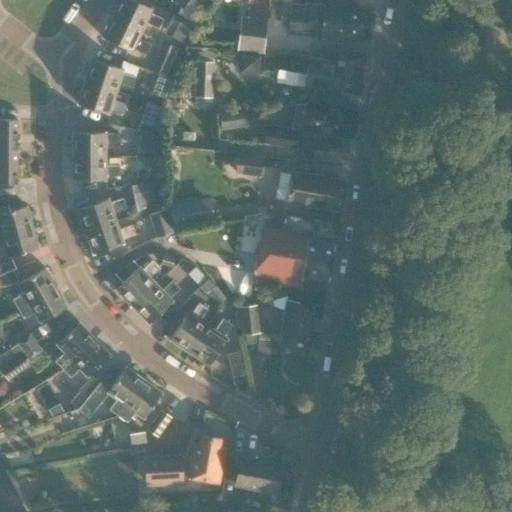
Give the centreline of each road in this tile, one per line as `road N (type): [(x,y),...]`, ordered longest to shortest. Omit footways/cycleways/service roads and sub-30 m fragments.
road 1 (residential): [(311,454),(202,398),(120,340),(74,283),(42,173),(46,57)]
road 2 (residential): [(311,454),(394,0)]
